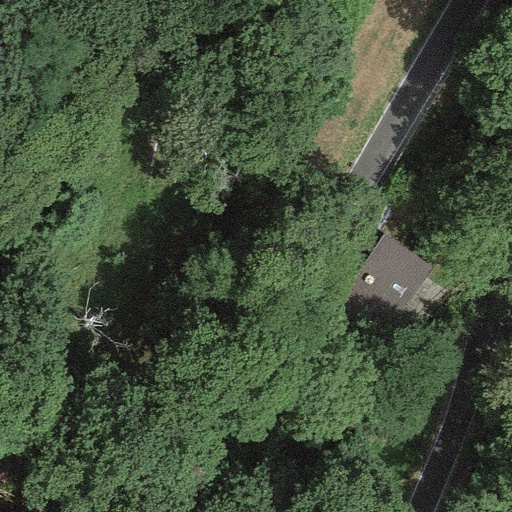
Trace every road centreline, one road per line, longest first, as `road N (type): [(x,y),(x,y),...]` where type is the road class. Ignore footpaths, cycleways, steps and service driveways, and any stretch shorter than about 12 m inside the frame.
road 1 (unclassified): [(471,0),(269,325),(120,511)]
road 2 (unclassified): [(417,511),(468,386),(511,201)]
